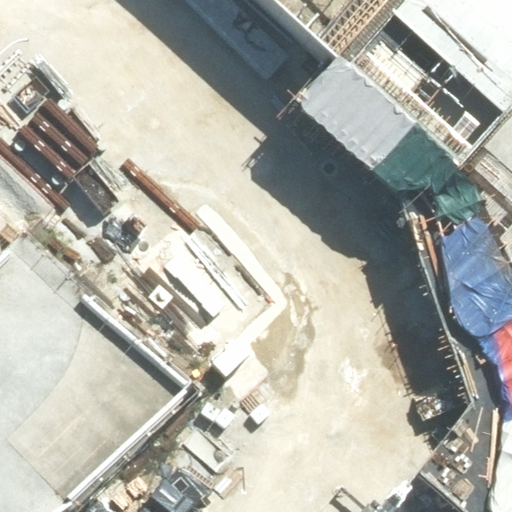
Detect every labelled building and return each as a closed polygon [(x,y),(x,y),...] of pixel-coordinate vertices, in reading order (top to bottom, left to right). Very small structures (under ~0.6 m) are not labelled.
[(0,0),(0,56),(74,123),(186,0),(0,0)] [(403,476),(444,511),(511,511),(511,0),(268,0),(369,89),(445,157),(405,203),(439,301),(473,398),(403,476)] [(300,240),(202,149),(177,176),(275,268),(300,240)] [(0,345),(22,325),(0,302),(0,345)] [(22,325),(0,345),(0,403),(51,357),(22,325)]
